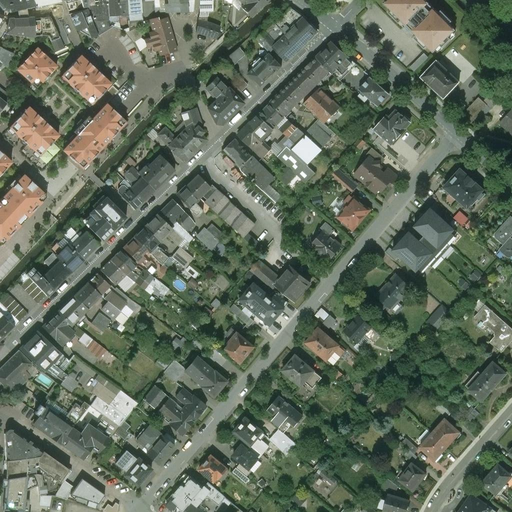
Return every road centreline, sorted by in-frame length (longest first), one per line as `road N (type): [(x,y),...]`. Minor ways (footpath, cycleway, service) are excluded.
road 1 (residential): [(138,508),(331,282)]
road 2 (residential): [(198,160),(0,357)]
road 3 (residential): [(331,282),(454,132)]
road 4 (residential): [(198,160),(331,282)]
road 5 (residential): [(0,414),(138,508)]
road 6 (residential): [(335,26),(219,139)]
road 7 (tertiary): [(454,132),(335,26)]
road 8 (unknown): [(32,160),(125,71)]
road 9 (residential): [(430,511),(511,411)]
